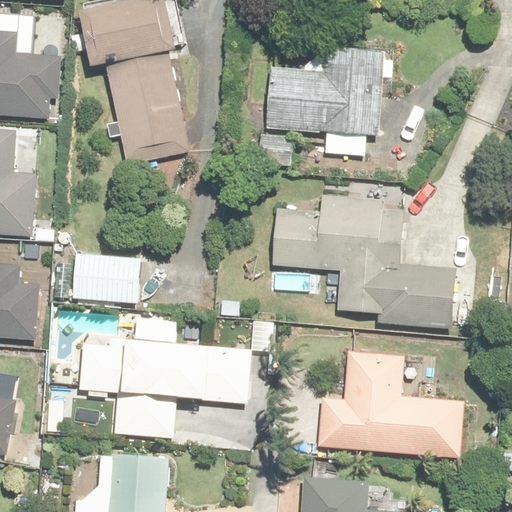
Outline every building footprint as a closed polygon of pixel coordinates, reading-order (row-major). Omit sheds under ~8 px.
[(37,0),(0,0),(0,29),(36,32),(37,0)] [(141,17),(54,35),(66,92),(153,74),(141,17)] [(346,158),(350,95),(351,74),(296,71),(295,92),(244,89),(240,152),(346,158)] [(0,146),(24,148),(27,86),(0,84),(0,146)] [(143,84),(80,95),(98,205),(162,194),(143,84)] [(244,290),(314,295),(312,336),(425,342),(428,289),(371,286),(375,234),(249,225),(244,290)] [(115,278),(49,274),(46,325),(112,329),(115,278)] [(152,453),(154,419),(221,422),(223,367),(157,364),(158,341),(87,337),(86,361),(51,359),(49,414),(83,416),(82,449),(152,453)] [(438,425),(375,421),(378,379),(319,375),(316,419),(292,417),(289,472),(435,479),(438,425)] [(511,447),(503,448),(503,481),(511,481),(511,447)] [(78,511),(142,511),(145,477),(81,473),(78,511)] [(342,511),(343,503),(276,499),(274,511),(342,511)]
